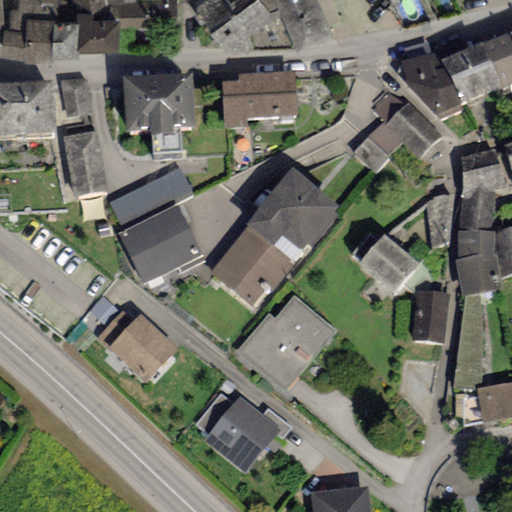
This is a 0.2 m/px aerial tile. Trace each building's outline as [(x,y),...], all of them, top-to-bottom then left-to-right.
[(58,0),(19,0),(17,10),(10,12),(9,32),(5,31),(0,54),(0,58),(25,62),(24,65),(53,62),(53,25),(77,25),(77,14),(74,2),(58,2),(58,0)] [(73,0),(74,2),(77,14),(94,14),(94,21),(119,21),(119,30),(176,27),(175,2),(124,4),(123,0),(73,0)] [(315,0),(202,0),(197,4),(227,47),(309,42),(328,32),(315,0)] [(77,62),(77,54),(119,54),(119,30),(119,21),(94,21),(94,14),(77,14),(77,25),(53,25),(53,62),(77,62)] [(511,39),(509,33),(481,43),(491,67),(511,57),(511,39)] [(481,43),(441,60),(451,84),(491,67),(481,43)] [(460,107),(451,84),(441,60),(436,53),(400,62),(404,83),(439,120),(462,110),(460,107)] [(511,84),(511,57),(491,67),(501,89),(511,84)] [(491,67),(451,84),(460,107),(501,89),(491,67)] [(198,135),(195,79),(120,83),(123,141),(149,139),(149,145),(174,144),(173,137),(198,135)] [(296,128),(294,82),(222,85),(224,131),(296,128)] [(90,119),(84,83),(63,87),(69,123),(90,119)] [(50,91),(0,93),(0,148),(52,146),(50,91)] [(445,142),(408,106),(390,94),(373,112),(386,124),(384,126),(368,139),(352,157),(375,176),(389,161),(387,159),(402,146),(422,165),(445,142)] [(105,196),(94,126),(70,130),(72,139),(66,140),(75,200),(105,196)] [(509,196),(499,160),(464,170),(459,235),(496,236),(496,196),(509,196)] [(180,171),(110,206),(123,232),(194,197),(180,171)] [(334,217),(293,182),(210,281),(252,316),(334,217)] [(200,262),(177,212),(117,238),(139,289),(200,262)] [(511,233),(498,236),(508,280),(511,279),(511,233)] [(496,236),(459,235),(457,263),(465,302),(500,292),(496,236)] [(383,241),(354,273),(388,304),(417,272),(383,241)] [(446,300),(416,295),(409,343),(440,347),(446,300)] [(336,335),(292,299),(274,322),(268,317),(237,356),(287,396),(336,335)] [(480,299),(465,302),(455,395),(477,393),(484,391),(480,299)] [(178,352),(140,315),(107,349),(146,386),(178,352)] [(511,422),(511,386),(484,391),(477,393),(478,399),(463,401),(463,430),(511,422)] [(239,403),(205,445),(245,477),(279,435),(239,403)] [(371,511),(370,493),(313,499),(313,511),(371,511)]
